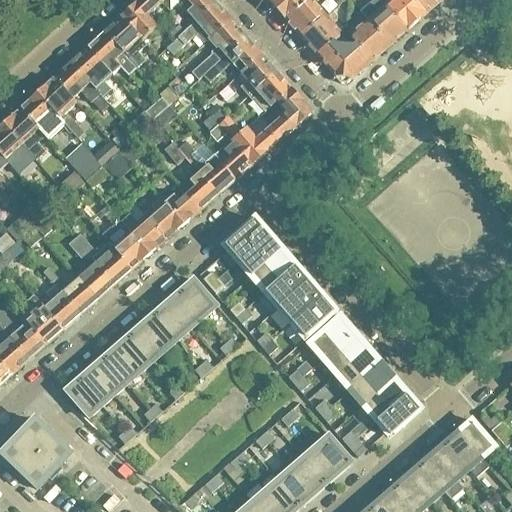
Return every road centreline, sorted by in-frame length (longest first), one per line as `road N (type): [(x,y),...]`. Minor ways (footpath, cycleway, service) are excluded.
road 1 (residential): [(0,416),(256,190)]
road 2 (residential): [(451,412),(256,190)]
road 3 (residential): [(343,115),(477,0)]
road 4 (residential): [(343,115),(241,0)]
road 5 (residential): [(338,511),(451,412)]
road 6 (residential): [(0,97),(108,0)]
